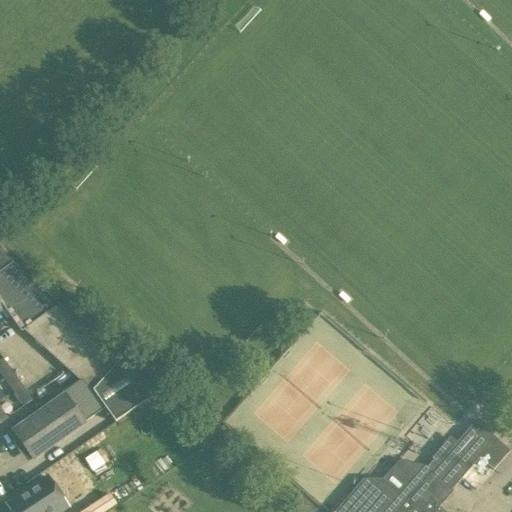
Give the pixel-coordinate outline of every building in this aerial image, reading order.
[(0,268),(0,312),(4,309),(19,330),(56,303),(10,261),(0,268)] [(79,381),(107,350),(56,303),(19,330),(21,332),(23,331),(79,381)] [(65,396),(14,431),(34,460),(51,449),(86,424),(85,422),(99,412),(99,411),(104,407),(92,391),(119,360),(107,350),(79,381),(62,393),(65,396)] [(0,360),(0,374),(22,407),(32,400),(2,359),(0,360)] [(115,423),(157,394),(119,360),(92,391),(104,407),(115,423)] [(510,451),(475,421),(456,443),(449,437),(430,459),(432,461),(425,468),(424,466),(398,495),(370,471),(333,511),(444,511),(439,507),(453,491),(451,490),(479,458),(493,471),(510,451)] [(59,446),(66,456),(99,432),(92,422),(59,446)] [(98,451),(86,458),(93,471),(106,464),(98,451)] [(11,511),(60,511),(67,508),(47,478),(6,505),(11,511)] [(109,494),(82,511),(104,511),(116,505),(109,494)]
